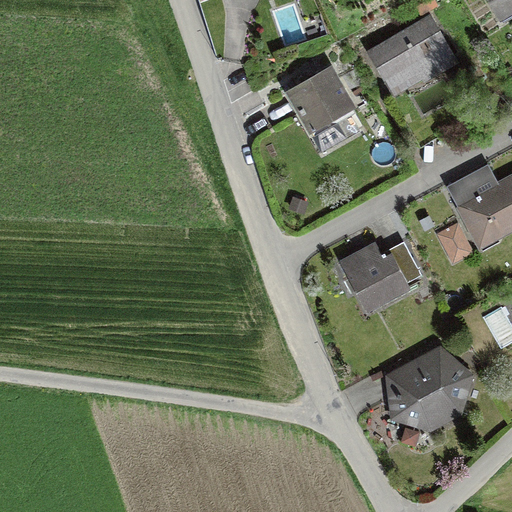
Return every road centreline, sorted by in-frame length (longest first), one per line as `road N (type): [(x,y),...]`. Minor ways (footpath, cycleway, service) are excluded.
road 1 (track): [(0,374),(149,396),(349,441)]
road 2 (residential): [(184,0),(271,275)]
road 3 (residential): [(511,140),(271,275)]
road 4 (residential): [(271,275),(382,511)]
